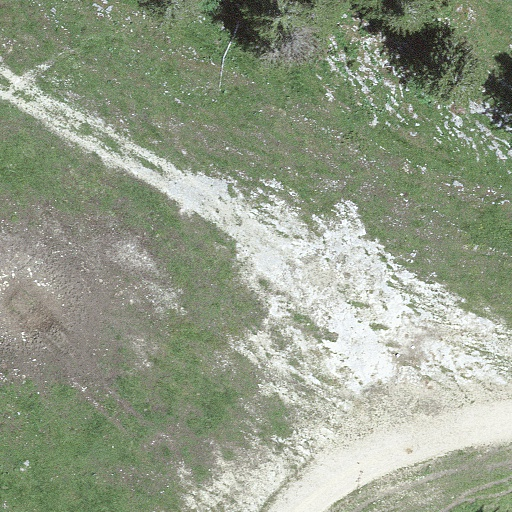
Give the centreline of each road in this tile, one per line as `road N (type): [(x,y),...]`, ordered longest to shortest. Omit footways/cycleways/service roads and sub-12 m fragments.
road 1 (track): [(482,425),(271,245),(0,84)]
road 2 (track): [(294,511),(377,453),(511,423)]
